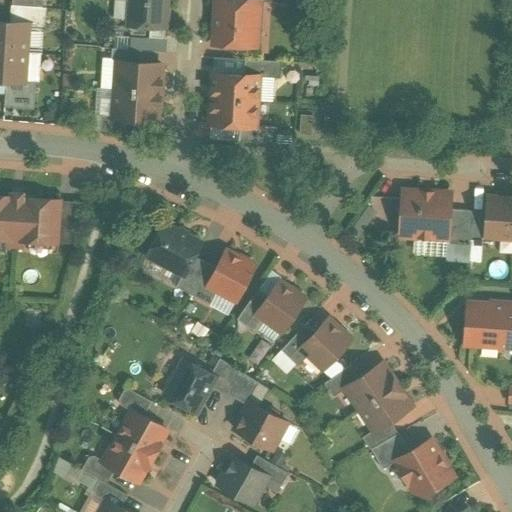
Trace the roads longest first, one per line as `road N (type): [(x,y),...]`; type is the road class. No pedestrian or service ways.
road 1 (residential): [(308,247),(399,334),(472,421),(511,487)]
road 2 (residential): [(308,247),(363,168),(511,175)]
road 3 (residential): [(0,138),(107,146),(182,169)]
road 4 (residential): [(190,0),(182,169)]
road 5 (residential): [(182,169),(218,182),(308,247)]
